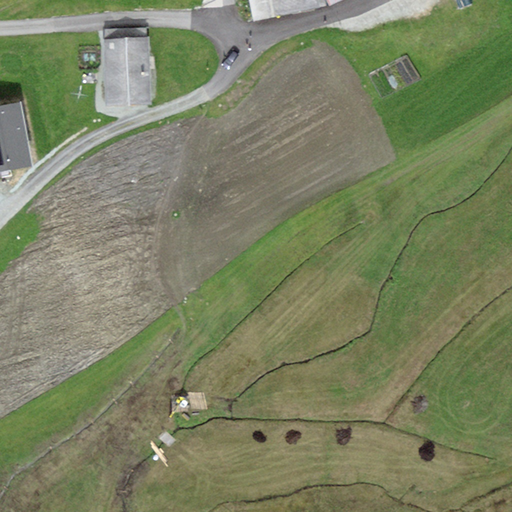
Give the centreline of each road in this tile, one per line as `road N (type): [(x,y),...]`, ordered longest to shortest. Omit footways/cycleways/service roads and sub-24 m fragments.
road 1 (track): [(0,214),(78,144),(220,86),(252,44)]
road 2 (residential): [(214,17),(0,22)]
road 3 (unclassified): [(214,17),(252,44),(361,0)]
